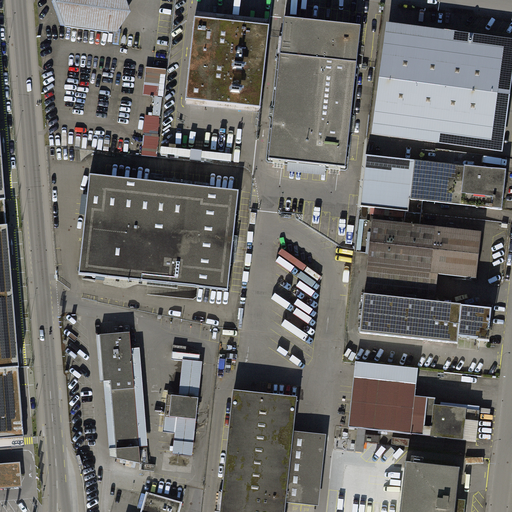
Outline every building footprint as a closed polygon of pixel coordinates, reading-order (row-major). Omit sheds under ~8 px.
[(127,0),(58,0),(54,5),(64,30),(119,37),(133,16),(127,0)] [(272,27),(195,17),(184,106),(262,115),(272,27)] [(364,32),(287,23),(271,162),(348,171),(364,32)] [(511,119),(511,45),(389,30),(375,140),(507,157),(511,119)] [(148,68),(146,95),(156,96),(154,115),(147,115),(144,156),(159,157),(167,69),(148,68)] [(0,436),(22,435),(0,164),(0,436)] [(511,176),(417,165),(413,204),(506,215),(511,176)] [(242,195),(90,178),(79,277),(231,294),(242,195)] [(484,236),(375,223),(368,283),(441,291),(442,278),(479,283),(484,236)] [(495,315),(366,300),(362,334),(492,349),(495,315)] [(142,336),(102,338),(112,461),(152,467),(142,336)] [(204,365),(184,362),(180,399),(171,398),(167,435),(177,436),(175,457),(193,459),(204,365)] [(422,372),(357,365),(351,430),(479,442),(482,406),(419,400),(422,372)] [(298,400),(235,393),(221,511),(292,511),(293,507),(313,510),(322,438),(294,435),(298,400)] [(456,511),(460,470),(406,465),(400,511),(456,511)] [(181,511),(184,505),(149,495),(143,511),(181,511)]
